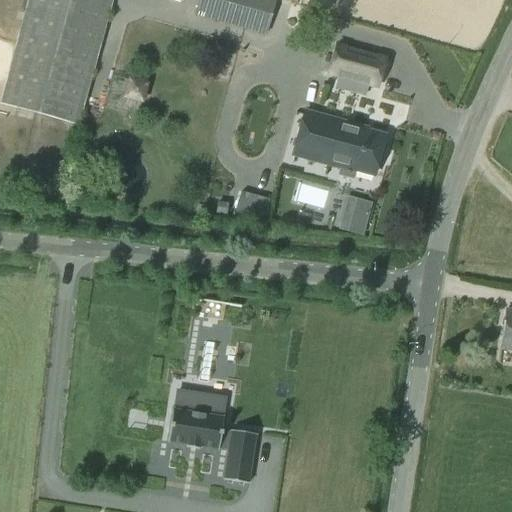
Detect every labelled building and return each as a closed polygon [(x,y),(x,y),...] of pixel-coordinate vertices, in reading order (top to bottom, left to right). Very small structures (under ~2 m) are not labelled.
[(28,0),(0,102),(0,104),(76,125),(111,0),(28,0)] [(199,0),(196,13),(265,32),(273,0),(199,0)] [(336,45),(328,75),(338,77),(335,89),(364,97),(367,85),(377,88),(385,59),(336,45)] [(304,113),(292,155),(354,171),(354,169),(374,175),(377,164),(381,164),(385,149),(381,147),(384,137),(351,128),(352,126),(304,113)] [(242,192),(237,211),(266,219),(271,199),(242,192)] [(219,203),(217,213),(227,214),(229,205),(219,203)] [(511,310),(506,309),(500,349),(511,350),(511,310)] [(221,431),(223,417),(222,417),(223,413),(205,410),(204,415),(192,413),(192,408),(174,405),(173,409),(172,409),(167,443),(168,443),(168,442),(186,445),(186,447),(198,449),(199,447),(217,450),(218,450),(218,448),(228,449),(231,433),(221,431)] [(231,431),(231,433),(228,449),(223,480),(233,481),(248,484),(256,435),(231,431)]
